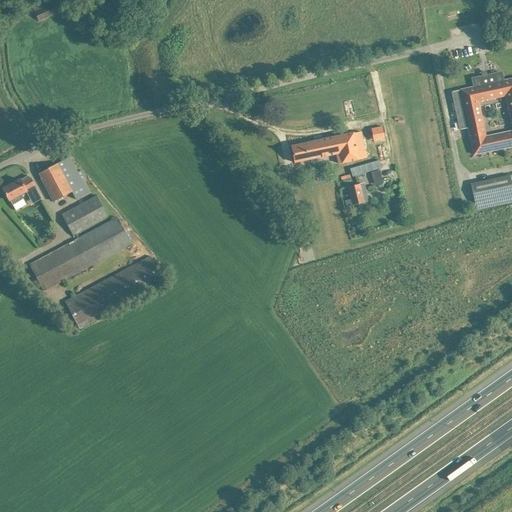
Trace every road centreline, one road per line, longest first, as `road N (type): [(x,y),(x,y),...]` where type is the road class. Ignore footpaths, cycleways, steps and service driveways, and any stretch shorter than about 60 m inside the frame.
road 1 (unclassified): [(0,169),(50,142),(133,118),(225,105)]
road 2 (motorway): [(511,379),(323,511)]
road 3 (motorway): [(392,511),(511,427)]
